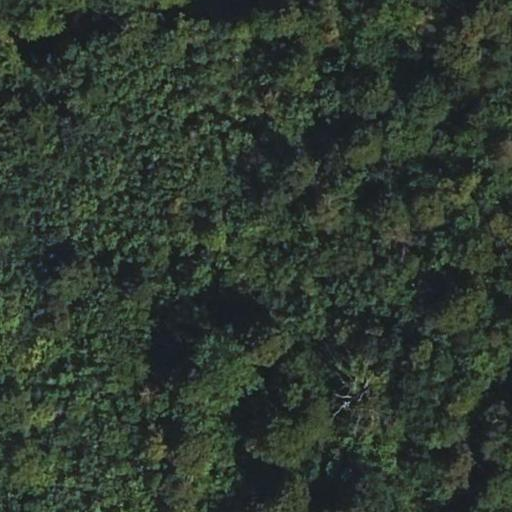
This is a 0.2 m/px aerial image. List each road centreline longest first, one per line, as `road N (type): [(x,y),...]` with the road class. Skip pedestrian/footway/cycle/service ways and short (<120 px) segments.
road 1 (track): [(410,511),(511,277)]
road 2 (track): [(0,51),(196,0)]
